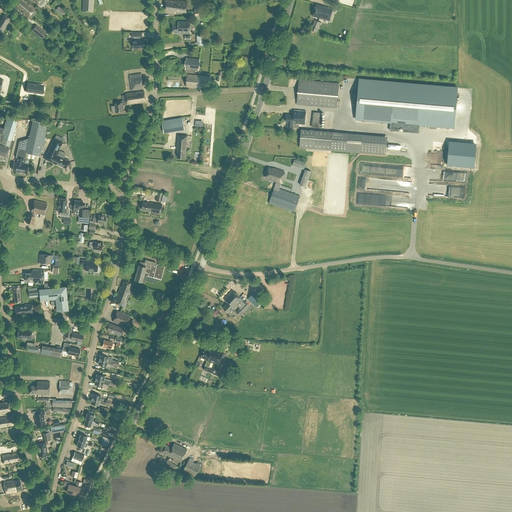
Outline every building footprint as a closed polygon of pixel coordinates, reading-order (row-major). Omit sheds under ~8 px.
[(26,2),(23,0),(19,0),(15,5),(21,10),(21,9),(24,11),(23,12),(28,17),(29,17),(31,19),(37,12),(36,12),(37,11),(35,9),(30,4),(29,4),(26,2)] [(82,0),(82,11),(92,12),(92,5),(93,5),(93,0),(82,0)] [(179,0),(175,0),(165,0),(165,3),(166,3),(165,7),(164,6),(164,11),(176,13),(176,10),(187,12),(188,2),(179,0)] [(316,5),(313,16),(330,21),(333,9),(316,5)] [(56,10),(62,15),(65,12),(59,7),(56,10)] [(195,16),(204,15),(203,8),(194,9),(195,16)] [(0,21),(0,30),(3,32),(10,19),(4,15),(0,21)] [(311,30),(317,32),(321,23),(315,20),(311,30)] [(190,33),(190,21),(178,21),(178,24),(173,24),(174,33),(178,33),(190,33)] [(43,40),(47,34),(36,25),(31,31),(43,40)] [(138,40),(134,40),(134,49),(142,49),(142,48),(145,48),(145,41),(138,41),(138,40)] [(62,54),(64,52),(61,47),(59,45),(56,49),(62,54)] [(198,71),(199,59),(187,58),(185,69),(198,71)] [(209,86),(210,77),(202,76),(187,75),(186,87),(201,88),(201,86),(209,86)] [(454,128),(458,88),(360,79),(357,118),(391,122),(390,130),(419,133),(420,124),(454,128)] [(130,80),(130,91),(143,91),(142,80),(130,80)] [(337,108),(339,83),(298,80),(296,104),(337,108)] [(35,93),(40,94),(42,86),(37,85),(37,84),(27,83),(26,92),(33,93),(33,92),(35,92),(35,93)] [(115,105),(111,106),(112,113),(124,112),(123,105),(145,102),(144,91),(126,94),(126,96),(122,96),(123,101),(119,102),(119,103),(115,104),(115,105)] [(305,124),(306,111),(293,110),(293,115),(286,115),(285,122),(288,123),(288,127),(292,128),(293,123),(305,124)] [(319,128),(321,113),(313,112),(312,127),(319,128)] [(11,141),(18,120),(7,117),(4,128),(0,127),(0,155),(6,157),(9,148),(11,149),(12,149),(14,142),(11,141)] [(164,133),(184,130),(182,117),(162,121),(164,133)] [(16,157),(18,158),(18,157),(25,159),(26,153),(40,156),(47,124),(32,120),(27,143),(19,141),(16,157)] [(194,128),(193,151),(211,151),(211,128),(194,128)] [(386,155),(388,136),(302,129),(300,148),(386,155)] [(186,150),(188,135),(178,135),(177,145),(178,145),(177,157),(184,158),(185,150),(186,150)] [(61,146),(63,142),(55,138),(45,159),(66,169),(69,161),(57,155),(59,149),(58,149),(60,145),(61,146)] [(432,144),(432,155),(445,154),(444,143),(432,144)] [(18,157),(18,158),(17,163),(14,163),(12,170),(26,173),(28,165),(24,164),(25,159),(18,157)] [(304,169),(306,163),(295,159),(293,165),(304,169)] [(275,168),(269,166),(266,175),(272,177),(272,178),(277,180),(278,177),(283,179),(286,170),(276,167),(275,168)] [(306,189),(311,175),(305,173),(300,187),(306,189)] [(294,212),(300,196),(274,187),(269,203),(294,212)] [(67,205),(67,200),(61,199),(60,205),(59,213),(61,213),(61,216),(69,217),(70,214),(67,214),(68,206),(67,205)] [(45,215),(48,204),(35,200),(32,211),(33,211),(32,215),(29,214),(27,222),(34,224),(36,216),(35,216),(36,212),(45,215)] [(89,224),(90,217),(90,211),(83,210),(83,202),(75,201),(74,209),(80,210),(79,223),(89,224)] [(162,204),(142,201),(141,210),(152,211),(151,213),(161,214),(162,204)] [(105,223),(106,217),(94,215),(93,222),(105,223)] [(95,242),(90,241),(89,248),(94,248),(94,249),(94,250),(95,252),(99,252),(100,252),(101,250),(102,243),(95,242)] [(51,264),(51,255),(40,254),(39,263),(51,264)] [(97,272),(98,270),(99,269),(99,268),(99,267),(98,265),(88,264),(88,261),(82,260),(81,264),(84,265),(83,268),(86,268),(86,271),(97,272)] [(142,282),(144,283),(146,276),(152,277),(161,280),(161,279),(164,268),(164,266),(157,264),(156,264),(157,263),(154,262),(153,262),(150,261),(145,260),(144,263),(140,262),(139,266),(135,281),(142,282),(141,283),(142,283),(142,282)] [(44,284),(45,270),(34,269),(31,273),(26,273),(26,282),(29,282),(29,283),(33,283),(33,284),(44,284)] [(125,307),(133,285),(124,281),(121,289),(120,288),(114,303),(125,307)] [(21,302),(20,286),(13,286),(14,298),(15,297),(15,302),(21,302)] [(68,310),(67,297),(66,287),(39,290),(40,300),(55,298),(57,312),(68,310)] [(213,288),(211,292),(216,296),(219,293),(213,288)] [(244,303),(241,300),(242,299),(231,289),(223,299),(227,303),(222,308),(228,313),(232,308),(233,308),(237,305),(240,308),(238,310),(239,310),(237,312),(241,316),(243,314),(244,316),(252,307),(246,301),(244,303)] [(255,311),(261,307),(255,296),(249,300),(255,311)] [(23,315),(32,314),(31,305),(24,306),(16,307),(17,315),(23,314),(23,315)] [(126,327),(130,316),(117,311),(113,322),(126,327)] [(119,336),(122,328),(109,323),(107,329),(111,330),(110,332),(119,336)] [(71,336),(72,329),(66,328),(65,337),(71,338),(71,339),(78,341),(82,342),(83,336),(72,333),(71,336)] [(32,340),(33,331),(19,330),(19,339),(32,340)] [(111,348),(113,342),(104,340),(102,346),(111,348)] [(79,356),(80,350),(69,347),(70,345),(64,343),(63,351),(68,352),(68,354),(79,356)] [(224,352),(212,347),(210,352),(205,350),(201,358),(207,361),(204,369),(213,373),(215,369),(208,366),(210,362),(218,365),(224,352)] [(61,360),(62,351),(42,348),(41,356),(61,360)] [(100,354),(99,359),(119,364),(119,362),(113,360),(114,360),(108,359),(108,356),(100,354)] [(106,381),(109,382),(115,383),(115,381),(110,380),(106,379),(104,378),(105,376),(97,374),(96,379),(106,381)] [(50,395),(50,381),(37,381),(37,386),(31,386),(31,394),(35,394),(35,395),(50,395)] [(72,394),(72,386),(70,386),(70,381),(60,381),(60,394),(72,394)] [(0,414),(5,414),(5,412),(10,412),(8,402),(0,403),(0,414)] [(37,426),(45,425),(43,414),(44,414),(43,410),(38,411),(38,414),(35,414),(37,426)] [(13,426),(12,417),(0,418),(0,427),(6,427),(5,425),(9,425),(9,426),(13,426)] [(44,442),(51,440),(50,433),(43,434),(44,442)] [(80,434),(78,440),(91,444),(92,442),(87,441),(88,440),(86,439),(87,436),(80,434)] [(39,456),(47,455),(46,443),(38,444),(39,456)] [(186,450),(174,443),(171,448),(166,445),(162,453),(169,457),(165,465),(174,470),(175,468),(177,469),(178,467),(176,465),(170,462),(172,458),(180,462),(186,450)] [(82,462),(84,456),(75,452),(72,458),(82,462)] [(4,464),(19,461),(18,453),(13,454),(13,455),(10,455),(10,454),(3,455),(4,464)] [(196,464),(193,462),(194,461),(190,458),(183,471),(195,477),(198,478),(203,468),(200,467),(202,465),(197,462),(196,464)] [(13,481),(13,480),(3,482),(5,494),(13,492),(13,491),(22,489),(20,481),(16,482),(16,481),(13,481)] [(72,493),(74,486),(68,485),(69,483),(64,481),(63,486),(68,487),(67,492),(72,493)] [(74,486),(72,493),(79,495),(81,488),(80,488),(81,483),(76,481),(75,486),(74,486)]
